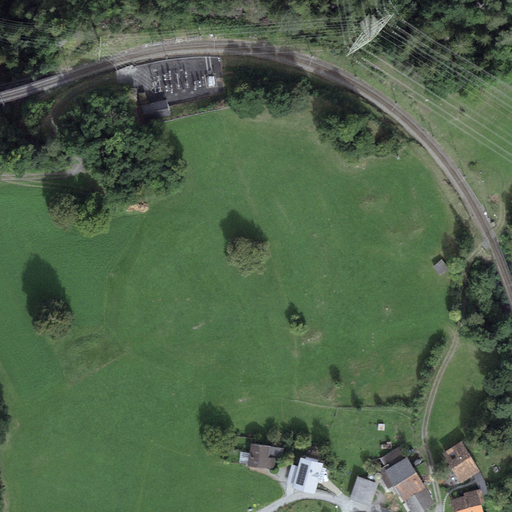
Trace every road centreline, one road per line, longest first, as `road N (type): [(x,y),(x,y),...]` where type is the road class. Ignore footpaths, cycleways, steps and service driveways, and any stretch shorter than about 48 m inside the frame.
road 1 (track): [(275,113),(321,132),(348,205),(386,263),(436,334),(459,331)]
road 2 (track): [(439,511),(425,420),(478,261)]
